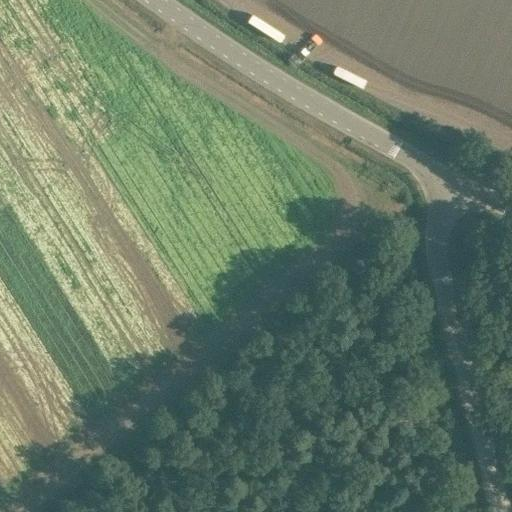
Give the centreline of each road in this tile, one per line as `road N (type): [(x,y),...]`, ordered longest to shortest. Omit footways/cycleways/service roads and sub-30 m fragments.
road 1 (unclassified): [(453,181),(249,65),(156,0)]
road 2 (unclassified): [(506,511),(433,225),(453,181)]
